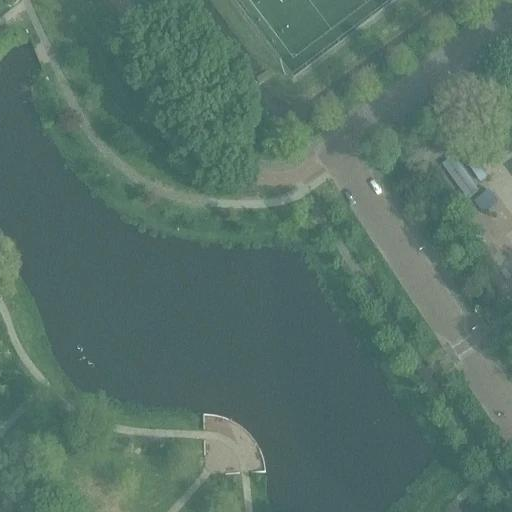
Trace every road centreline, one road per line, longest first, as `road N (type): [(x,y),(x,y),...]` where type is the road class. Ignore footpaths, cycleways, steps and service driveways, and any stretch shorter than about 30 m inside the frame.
road 1 (residential): [(334,149),(511,419)]
road 2 (residential): [(334,149),(511,20)]
